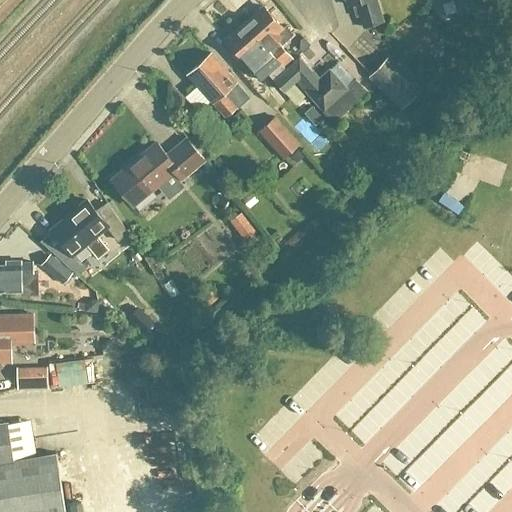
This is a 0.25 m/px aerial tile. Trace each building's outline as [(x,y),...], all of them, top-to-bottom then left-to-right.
[(363,29),(382,24),(374,0),(346,0),(348,7),(356,5),(363,29)] [(484,0),(466,0),(470,13),(487,9),(484,0)] [(263,8),(244,25),(286,71),(293,64),(279,48),(293,36),(285,27),(282,30),(263,8)] [(193,16),(179,21),(184,35),(198,30),(193,16)] [(244,25),(225,42),(243,62),(261,82),(269,76),(274,81),(286,71),(244,25)] [(226,119),(247,99),(234,85),(236,83),(211,55),(187,76),(226,119)] [(293,64),(286,71),(274,81),(284,93),(295,82),(332,124),(366,93),(356,81),(346,90),(329,71),(319,79),(300,58),(299,58),(299,59),(293,64)] [(369,78),(401,110),(420,90),(387,58),(369,78)] [(283,161),(299,147),(274,119),(258,133),(283,161)] [(180,181),(204,161),(186,140),(166,156),(156,144),(111,181),(133,207),(173,173),(180,181)] [(51,232),(66,251),(58,258),(78,276),(85,270),(72,255),(83,245),(96,260),(106,251),(93,237),(105,227),(118,242),(127,234),(106,204),(96,213),(86,201),(70,215),(71,216),(51,232)] [(245,240),(254,233),(240,215),(231,222),(245,240)] [(53,259),(44,270),(62,286),(72,275),(53,259)] [(0,292),(20,292),(20,296),(37,296),(36,273),(32,273),(32,264),(20,264),(20,262),(6,263),(6,267),(0,266),(0,292)] [(170,323),(178,319),(170,302),(162,305),(170,323)] [(136,309),(126,321),(141,335),(152,323),(136,309)] [(0,317),(0,362),(10,363),(9,344),(33,343),(32,316),(0,317)] [(56,382),(92,380),(91,362),(55,363),(56,382)] [(18,369),(19,390),(50,388),(48,367),(18,369)] [(143,418),(144,429),(177,425),(176,414),(143,418)] [(0,511),(64,511),(56,456),(23,461),(20,439),(9,440),(7,424),(0,424),(0,511)] [(185,458),(185,446),(153,446),(153,458),(185,458)]
